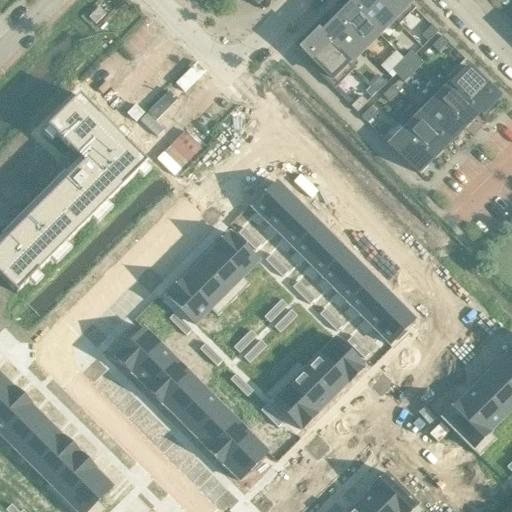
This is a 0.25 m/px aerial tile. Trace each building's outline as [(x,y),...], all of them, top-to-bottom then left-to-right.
[(378,33),(392,18),(393,18),(375,0),(355,0),(350,5),(378,33)] [(399,24),(415,8),(407,0),(375,0),(393,18),(392,18),(399,24)] [(362,48),(378,33),(350,5),(335,21),(362,48)] [(511,6),(503,16),(511,24),(511,23),(511,6)] [(95,25),(106,15),(99,8),(88,18),(95,25)] [(347,63),(362,48),(335,21),(320,36),(347,63)] [(438,31),(432,25),(422,35),(428,42),(438,31)] [(347,63),(320,36),(317,33),(301,49),(315,63),(311,66),(334,89),(354,69),(347,63)] [(438,52),(449,42),(442,36),(432,46),(438,52)] [(407,67),(409,65),(416,58),(410,51),(401,61),(407,67)] [(407,67),(413,73),(423,64),(416,58),(409,65),(407,67)] [(397,77),(407,67),(401,61),(391,71),(397,77)] [(483,115),(498,100),(499,99),(485,86),(488,82),(472,66),(453,84),(453,85),(483,115)] [(403,83),(412,74),(413,73),(407,67),(397,77),(403,83)] [(370,87),(376,94),(386,84),(379,78),(370,87)] [(453,85),(453,84),(447,78),(431,94),(465,127),(479,113),(482,116),(483,115),(453,85)] [(383,96),(389,102),(398,93),(392,86),(383,96)] [(450,143),(465,127),(431,94),(416,109),(450,143)] [(0,277),(16,294),(146,164),(78,96),(47,128),(83,164),(0,247),(0,277)] [(361,96),(351,106),(357,113),(368,102),(361,96)] [(362,117),(368,123),(378,113),(372,107),(362,117)] [(434,158),(450,143),(416,109),(400,124),(407,131),(434,158)] [(419,174),(434,158),(407,131),(391,146),(419,174)] [(258,202),(251,209),(265,223),(291,197),(277,184),(267,194),(265,192),(256,200),(258,202)] [(291,197),(265,223),(279,237),(304,211),(291,197)] [(304,211),(279,237),(293,250),(318,225),(304,211)] [(318,225),(293,250),(306,264),(332,239),(318,225)] [(244,228),(238,234),(246,243),(252,237),(244,228)] [(229,235),(214,250),(242,279),(258,264),(229,235)] [(252,237),(246,243),(255,251),(261,246),(252,237)] [(332,239),(306,264),(320,278),(345,252),(332,239)] [(214,250),(198,266),(233,302),(249,286),(242,279),(214,250)] [(345,252),(320,278),(334,291),(359,266),(345,252)] [(271,255),(265,261),(274,270),(279,264),(271,255)] [(279,264),(274,270),(282,279),(288,273),(279,264)] [(198,266),(182,282),(210,311),(217,317),(233,302),(198,266)] [(359,266),(334,291),(347,305),(373,280),(359,266)] [(373,280),(347,305),(361,319),(386,293),(373,280)] [(182,282),(167,297),(195,326),(210,311),(182,282)] [(298,283),(292,289),(301,297),(307,291),(298,283)] [(307,291),(301,297),(309,306),(315,300),(307,291)] [(386,293),(361,319),(375,333),(400,307),(386,293)] [(281,301),(272,310),(278,316),(287,307),(281,301)] [(400,307),(375,333),(389,346),(395,339),(397,342),(406,333),(404,331),(414,321),(400,307)] [(272,310),(264,318),(269,324),(278,316),(272,310)] [(325,310),(319,316),(328,324),(334,318),(325,310)] [(291,311),(282,320),(288,326),(297,317),(291,311)] [(174,314),(169,320),(177,329),(183,323),(174,314)] [(334,318),(328,324),(336,333),(342,327),(334,318)] [(282,320),(274,328),(279,334),(288,326),(282,320)] [(183,323),(177,329),(186,337),(191,332),(183,323)] [(126,348),(115,359),(130,374),(159,346),(144,330),(134,339),(132,338),(124,346),(126,348)] [(250,332),(242,340),(247,346),(256,338),(250,332)] [(352,337),(346,343),(355,352),(361,346),(352,337)] [(242,340),(233,349),(239,355),(247,346),(242,340)] [(334,340),(319,355),(347,384),(363,369),(334,340)] [(260,342),(252,350),(257,356),(266,348),(260,342)] [(205,345),(199,351),(208,359),(213,353),(205,345)] [(159,346),(130,374),(146,390),(175,361),(159,346)] [(361,346),(356,351),(364,360),(370,354),(361,346)] [(251,350),(243,359),(249,365),(257,356),(251,350)] [(213,353),(208,359),(216,368),(222,362),(213,353)] [(319,355),(304,370),(332,400),(347,384),(319,355)] [(511,361),(506,356),(490,371),(511,392),(511,361)] [(175,361),(146,390),(161,405),(190,376),(175,361)] [(297,364),(281,380),(316,416),(332,400),(304,370),(297,364)] [(511,392),(490,371),(475,387),(505,417),(511,410),(511,392)] [(235,375),(230,381),(238,390),(244,384),(235,375)] [(0,404),(14,391),(0,376),(0,404)] [(190,376),(161,405),(177,421),(205,392),(190,376)] [(281,380),(265,396),(300,431),(316,416),(281,380)] [(244,384),(238,390),(247,398),(253,392),(244,384)] [(475,387),(459,403),(490,433),(505,417),(475,387)] [(14,391),(0,404),(0,438),(1,438),(31,407),(14,391)] [(205,392),(177,421),(192,436),(221,407),(205,392)] [(459,403),(442,420),(479,457),(496,440),(490,433),(459,403)] [(266,406),(260,412),(269,420),(275,415),(266,406)] [(31,407),(1,438),(16,453),(47,423),(31,407)] [(221,407),(192,436),(208,452),(236,423),(221,407)] [(275,415),(269,420),(277,429),(283,423),(275,415)] [(47,423),(16,453),(32,469),(62,439),(47,423)] [(236,423),(208,452),(223,467),(252,438),(236,423)] [(437,443),(447,434),(449,432),(441,424),(440,425),(429,435),(437,443)] [(252,438),(223,467),(239,482),(250,471),(251,473),(260,465),(258,463),(267,454),(252,438)] [(62,439),(32,469),(48,485),(78,454),(62,439)] [(78,454),(48,485),(44,488),(61,505),(95,471),(78,454)] [(95,471),(61,505),(68,511),(104,511),(106,511),(98,502),(112,488),(95,471)] [(387,475),(369,492),(389,511),(424,511),(387,475)] [(389,511),(369,492),(353,508),(357,511),(389,511)] [(23,511),(14,503),(5,511),(6,511),(23,511)]
